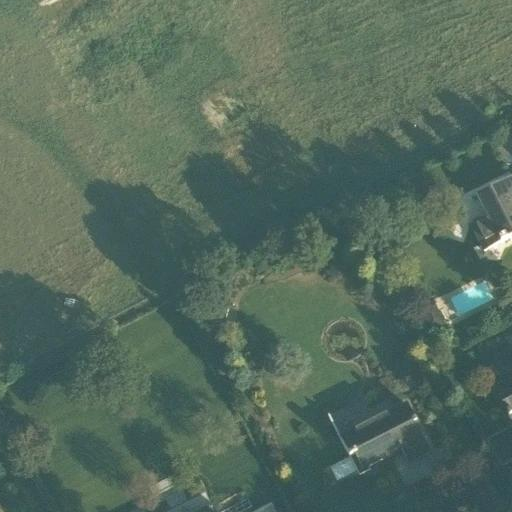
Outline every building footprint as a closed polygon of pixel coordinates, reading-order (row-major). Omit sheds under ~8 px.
[(0,0),(0,273),(259,141),(186,0),(0,0)] [(511,0),(186,0),(259,141),(511,11),(511,0)] [(511,177),(475,196),(459,205),(483,252),(511,237),(511,177)] [(378,204),(364,211),(370,223),(387,214),(382,203),(378,205),(378,204)] [(460,312),(496,298),(487,275),(451,289),(460,312)] [(209,296),(204,315),(220,319),(225,320),(230,301),(209,296)] [(434,304),(419,311),(429,333),(444,326),(434,304)] [(511,380),(496,389),(511,420),(511,367),(509,369),(511,374),(511,380)] [(339,439),(349,458),(329,468),(337,483),(401,451),(407,464),(430,452),(406,405),(339,439)] [(511,445),(505,431),(486,441),(500,468),(511,461),(511,445)]
